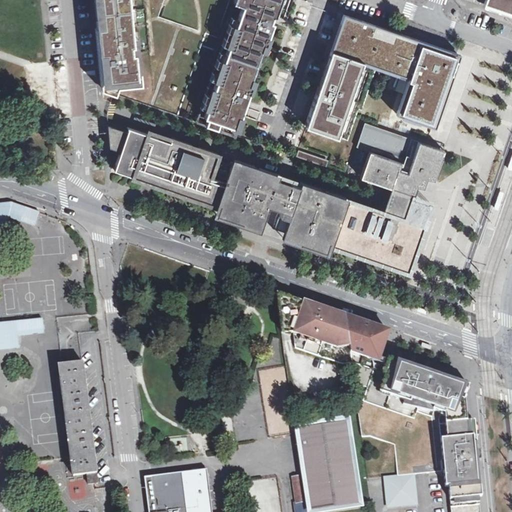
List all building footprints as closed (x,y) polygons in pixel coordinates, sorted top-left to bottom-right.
[(104,88),(116,92),(118,85),(133,85),(133,77),(141,76),(138,52),(135,52),(133,36),(129,0),(94,0),(101,62),(103,79),(104,88)] [(223,59),(256,69),(278,0),(233,0),(233,1),(241,4),(223,59)] [(511,0),(484,0),(484,1),(511,10),(511,0)] [(331,50),(376,66),(409,77),(396,114),(432,126),(457,53),(343,14),(331,50)] [(376,66),(331,50),(305,125),(347,140),(358,109),(361,110),(376,66)] [(256,69),(223,59),(204,116),(208,117),(205,124),(234,134),(256,69)] [(141,84),(141,76),(133,77),(133,85),(141,84)] [(371,152),(409,165),(417,141),(364,122),(356,146),(371,152)] [(433,178),(443,149),(417,141),(409,165),(371,152),(363,175),(391,185),(384,206),(311,195),(313,190),(277,177),(278,175),(258,168),(257,170),(232,162),(228,173),(213,167),(217,156),(128,126),(127,130),(107,123),(109,145),(121,149),(120,153),(119,152),(113,168),(132,174),(131,176),(142,180),(143,178),(155,182),(154,184),(174,191),(175,189),(182,191),(181,194),(201,200),(201,198),(218,204),(217,206),(237,213),(237,211),(262,219),(268,205),(280,209),(275,224),(309,236),(308,238),(328,245),(329,242),(335,245),(335,247),(355,254),(356,252),(362,254),(361,257),(406,272),(413,251),(416,252),(428,218),(425,217),(406,211),(410,201),(413,193),(415,185),(422,186),(426,177),(433,178)] [(410,201),(406,211),(425,217),(428,208),(431,199),(413,193),(410,201)] [(504,194),(500,193),(494,209),(498,210),(504,194)] [(0,229),(7,229),(11,217),(37,224),(41,212),(12,202),(0,202),(0,229)] [(237,213),(217,206),(215,212),(259,228),(262,219),(237,211),(237,213)] [(309,236),(284,227),(281,236),(326,251),(328,245),(308,238),(309,236)] [(308,307),(273,295),(279,330),(292,333),(294,349),(341,366),(349,363),(348,353),(343,318),(308,307)] [(44,316),(0,320),(0,348),(21,346),(19,334),(45,332),(44,316)] [(387,333),(343,318),(348,353),(349,363),(354,386),(370,391),(396,400),(437,414),(465,416),(468,400),(470,391),(407,369),(378,359),(387,333)] [(81,360),(59,363),(70,456),(72,474),(86,472),(87,483),(93,482),(98,481),(83,360),(81,360)] [(397,477),(413,475),(443,473),(437,414),(396,400),(370,391),(354,386),(361,437),(369,436),(393,445),(397,477)] [(449,511),(478,511),(472,437),(471,422),(465,416),(437,414),(443,473),(444,488),(447,488),(449,511)] [(344,422),(298,429),(305,473),(309,499),(310,511),(356,504),(344,422)] [(211,511),(207,470),(145,478),(149,511),(211,511)] [(294,475),(298,501),(306,499),(309,499),(305,473),(294,475)] [(415,505),(413,475),(397,477),(383,478),(386,508),(415,505)] [(76,497),(86,497),(86,482),(76,482),(76,497)] [(119,487),(108,488),(109,495),(120,493),(119,487)] [(308,511),(306,499),(298,501),(294,501),(295,511),(308,511)]
